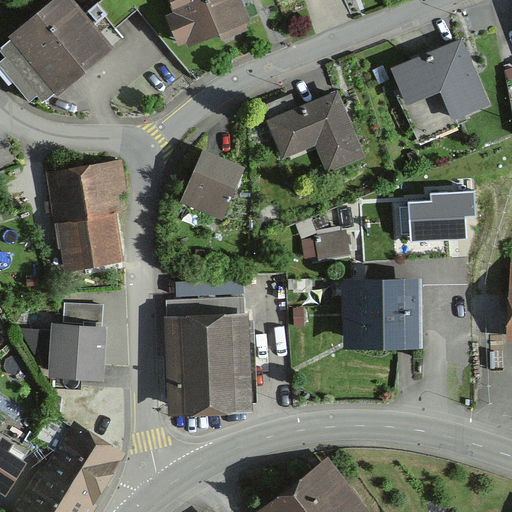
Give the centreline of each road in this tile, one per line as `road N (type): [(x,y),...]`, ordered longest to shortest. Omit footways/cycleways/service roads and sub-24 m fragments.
road 1 (tertiary): [(165,487),(251,440),(302,427),(394,426),(511,458)]
road 2 (residential): [(138,156),(238,79),(437,0)]
road 3 (residential): [(165,487),(146,430),(138,156)]
road 4 (residential): [(0,107),(43,133),(119,140),(138,156)]
